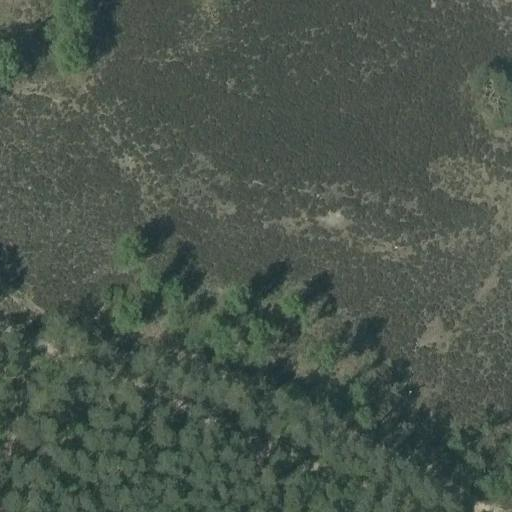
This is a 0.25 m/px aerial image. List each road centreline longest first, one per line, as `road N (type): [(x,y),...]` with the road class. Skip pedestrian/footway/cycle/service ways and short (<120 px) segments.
road 1 (unknown): [(0,328),(401,511)]
road 2 (track): [(0,483),(14,427),(19,337)]
